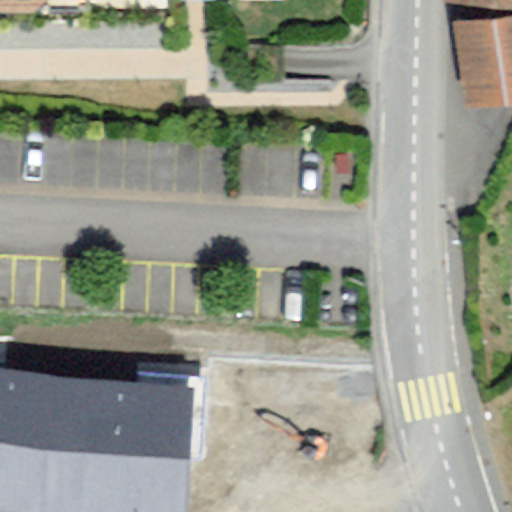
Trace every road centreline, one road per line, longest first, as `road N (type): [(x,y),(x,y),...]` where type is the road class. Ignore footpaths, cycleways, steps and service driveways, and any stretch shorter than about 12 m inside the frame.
road 1 (residential): [(0,216),(414,233)]
road 2 (residential): [(414,233),(434,395),(465,511)]
road 3 (residential): [(420,0),(414,233)]
